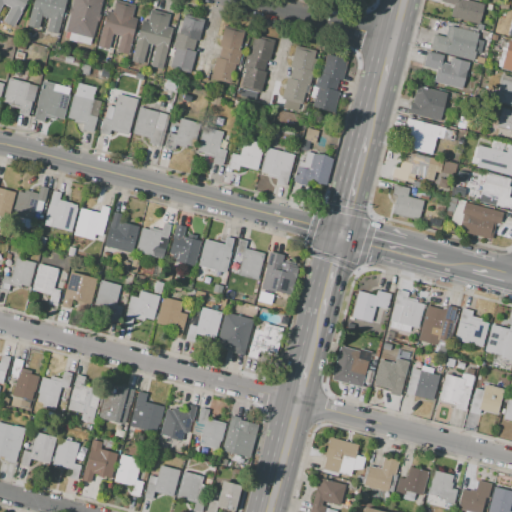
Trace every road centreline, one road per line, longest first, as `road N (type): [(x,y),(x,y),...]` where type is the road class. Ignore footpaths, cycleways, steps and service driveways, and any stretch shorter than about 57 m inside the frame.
road 1 (residential): [(0,320),(511,458)]
road 2 (residential): [(0,144),(276,215)]
road 3 (residential): [(242,0),(391,39)]
